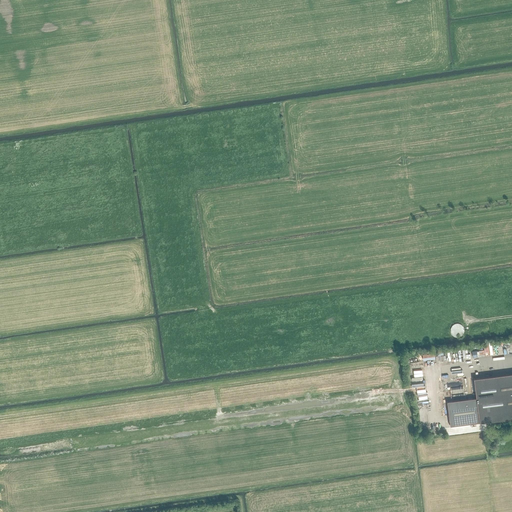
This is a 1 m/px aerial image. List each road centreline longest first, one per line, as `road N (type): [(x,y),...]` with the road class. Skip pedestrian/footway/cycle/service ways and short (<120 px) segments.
road 1 (track): [(208,305),(220,311),(436,281),(456,288),(463,311)]
road 2 (unknown): [(511,364),(436,382),(439,425)]
